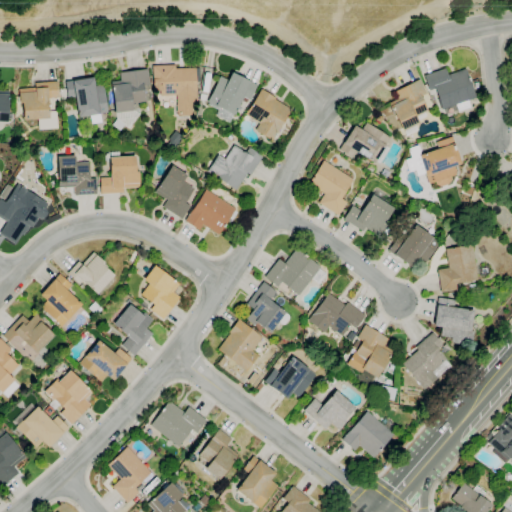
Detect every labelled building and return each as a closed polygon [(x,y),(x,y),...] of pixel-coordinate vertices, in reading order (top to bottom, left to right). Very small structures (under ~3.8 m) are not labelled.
[(177,116),(176,112),(175,105),(176,105),(176,95),(160,95),(160,91),(153,91),(152,65),(175,65),(175,68),(195,68),(197,102),(191,102),(192,115),(177,116)] [(446,114),(444,108),(441,109),(440,106),(437,99),(438,99),(434,88),(429,90),(423,75),(445,68),(447,75),(465,69),(475,98),(468,100),(470,107),(458,112),(458,110),(446,114)] [(116,119),(115,113),(114,113),(110,82),(120,80),(119,72),(147,69),(149,85),(142,86),(145,102),(132,104),(132,109),(139,114),(128,129),(125,126),(123,126),(118,133),(110,127),(116,119)] [(207,90),(202,89),(205,72),(210,73),(207,90)] [(229,122),(215,115),(218,110),(207,105),(208,103),(206,102),(211,92),(207,90),(211,82),(215,84),(220,75),(228,79),(231,72),(256,85),(249,99),(242,96),(229,122)] [(91,124),(90,115),(79,117),(76,100),(73,100),(72,97),(68,98),(65,82),(93,77),(94,85),(102,83),(107,112),(99,114),(101,122),(91,124)] [(402,131),(388,103),(397,98),(394,92),(419,79),(426,94),(420,97),(427,111),(415,117),(418,123),(402,131)] [(38,130),(37,120),(24,121),(23,103),(19,103),(18,89),(35,88),(35,83),(58,81),(59,98),(48,98),(49,112),(56,111),(57,128),(38,130)] [(272,140),(255,130),(259,123),(245,114),(260,89),(275,98),(274,99),(291,109),(272,140)] [(8,123),(0,122),(0,90),(9,91),(9,95),(10,95),(8,123)] [(374,163),(357,152),(353,158),(339,149),(354,126),(361,130),(366,122),(390,138),(389,139),(391,140),(388,144),(386,143),(385,145),(385,146),(388,148),(378,163),(376,161),(374,163)] [(172,150),(166,145),(170,140),(168,138),(175,131),(182,137),(172,150)] [(436,185),(435,182),(428,184),(424,173),(418,175),(409,149),(420,145),(423,154),(426,153),(424,149),(436,145),(435,142),(451,136),(461,163),(454,166),(456,172),(455,173),(455,174),(450,176),(451,179),(447,184),(442,186),(436,185)] [(235,190),(219,179),(219,180),(207,172),(207,171),(204,168),(214,154),(216,156),(218,154),(224,158),(233,144),(244,152),(248,147),(262,156),(250,175),(247,173),(235,190)] [(100,194),(99,178),(110,177),(109,157),(111,157),(111,153),(119,152),(119,156),(134,155),(135,172),(138,171),(138,179),(143,179),(143,187),(122,189),(123,192),(100,194)] [(74,195),(73,187),(58,188),(56,156),(75,156),(75,163),(89,162),(89,178),(96,178),(96,194),(74,195)] [(337,216),(318,203),(324,194),(308,183),(323,160),(353,180),(340,199),(346,202),(337,216)] [(181,219),(162,207),(167,199),(154,191),(171,165),(186,175),(182,181),(193,188),(184,203),(189,206),(181,219)] [(31,227),(29,226),(26,232),(25,231),(22,235),(21,234),(14,244),(0,234),(0,232),(6,222),(0,218),(0,199),(4,203),(17,183),(47,203),(31,227)] [(4,199),(0,196),(0,192),(6,184),(12,188),(4,199)] [(218,234),(202,224),(198,230),(184,221),(205,189),(235,209),(218,234)] [(378,236),(364,227),(362,231),(343,219),(352,206),(361,211),(371,194),(393,208),(384,221),(386,223),(384,226),(390,229),(386,234),(381,231),(378,236)] [(506,204),(497,201),(498,196),(508,200),(506,204)] [(450,219),(444,214),(448,209),(454,214),(450,219)] [(410,267),(388,250),(397,237),(403,242),(415,225),(439,242),(423,264),(416,259),(410,267)] [(441,292),(437,270),(447,268),(444,249),(471,245),(477,279),(455,283),(456,289),(441,292)] [(480,257),(477,249),(484,246),(487,255),(480,257)] [(298,295),(291,290),(288,295),(285,293),(277,286),(276,287),(264,277),(278,259),(283,263),(296,248),(321,267),(320,269),(326,274),(319,284),(312,278),(298,295)] [(97,294),(82,281),(79,283),(68,273),(77,262),(81,265),(92,252),(104,262),(103,263),(107,267),(105,268),(113,275),(97,294)] [(162,318),(150,310),(153,305),(141,295),(149,284),(143,279),(153,265),(179,284),(172,292),(178,297),(162,318)] [(61,326),(54,320),(53,322),(43,313),(45,311),(40,308),(46,301),(40,295),(59,274),(72,285),(66,291),(81,304),(61,326)] [(256,322),(254,325),(245,319),(253,309),(246,304),(263,281),(276,291),(274,293),(277,295),(273,299),(271,297),(269,300),(285,312),(285,313),(290,316),(284,325),(278,321),(270,332),(256,322)] [(341,336),(328,326),(323,333),(319,329),(316,333),(309,327),(311,324),(307,321),(327,294),(344,306),(346,302),(365,316),(355,329),(349,325),(341,336)] [(451,339),(451,338),(440,336),(442,327),(433,326),(437,298),(454,300),(453,307),(474,311),(471,331),(473,331),(471,345),(454,343),(451,339)] [(133,356),(122,346),(128,338),(112,324),(114,322),(109,318),(119,307),(124,311),(125,309),(121,305),(124,302),(125,303),(129,299),(132,302),(130,304),(142,314),(144,312),(152,320),(145,328),(152,334),(133,356)] [(95,315),(88,308),(94,302),(101,309),(95,315)] [(232,319),(226,314),(229,310),(235,315),(232,319)] [(36,353),(21,339),(14,347),(2,335),(21,315),(28,321),(36,313),(44,321),(42,324),(53,335),(36,353)] [(246,371),(230,359),(229,360),(225,357),(226,356),(217,349),(229,333),(228,332),(238,319),(262,337),(252,350),(258,355),(246,371)] [(373,381),(361,374),(360,376),(345,367),(353,352),(355,353),(357,348),(354,346),(357,342),(360,344),(362,341),(356,338),(364,325),(388,339),(384,346),(392,350),(390,353),(391,353),(376,378),(375,377),(373,381)] [(351,341),(346,338),(350,331),(356,334),(351,341)] [(424,389),(402,363),(418,350),(415,347),(432,332),(443,345),(438,349),(447,360),(435,370),(439,376),(424,389)] [(1,393),(0,392),(0,338),(11,349),(6,354),(18,365),(8,375),(13,380),(1,393)] [(100,381),(78,363),(85,355),(85,356),(98,340),(114,353),(118,348),(131,359),(113,380),(105,374),(100,381)] [(286,399),(263,382),(273,369),(278,373),(291,356),(315,374),(297,398),(290,392),(286,399)] [(70,424),(59,414),(64,409),(59,404),(54,409),(49,404),(52,400),(44,391),(56,379),(59,381),(70,370),(92,392),(85,399),(90,404),(70,424)] [(339,430),(330,423),(324,430),(302,410),(313,399),(321,406),(336,390),(355,407),(343,419),(346,422),(339,430)] [(178,447),(150,425),(168,401),(183,412),(188,407),(205,420),(196,433),(191,429),(178,447)] [(35,448),(15,427),(18,425),(13,420),(30,403),(35,408),(37,406),(42,412),(48,406),(54,411),(47,417),(51,421),(56,416),(68,428),(48,447),(42,442),(35,448)] [(373,458),(358,445),(354,450),(341,440),(366,411),(380,423),(385,418),(394,425),(389,431),(393,434),(373,458)] [(511,463),(487,443),(499,429),(496,427),(508,414),(511,417),(511,463)] [(219,480),(213,475),(211,478),(204,472),(202,475),(194,468),(202,458),(198,455),(218,429),(231,439),(226,445),(238,455),(219,480)] [(1,487),(0,485),(0,437),(5,433),(23,455),(22,456),(23,459),(13,467),(18,473),(1,487)] [(127,503),(112,486),(120,479),(107,464),(126,446),(150,473),(134,488),(138,493),(127,503)] [(259,508),(251,502),(250,503),(241,497),(242,496),(236,491),(237,490),(236,490),(247,475),(241,471),(252,456),(275,473),(270,479),(277,485),(259,508)] [(151,511),(153,511),(146,504),(162,489),(159,486),(164,482),(167,485),(170,482),(173,486),(176,483),(183,491),(180,493),(182,495),(177,500),(178,501),(181,499),(184,503),(185,501),(189,505),(184,509),(186,510),(184,511),(151,511)] [(485,511),(465,511),(458,507),(460,506),(450,498),(462,483),(491,505),(485,511)] [(280,511),(287,503),(282,499),(292,486),(310,500),(307,503),(318,511),(280,511)] [(138,501),(135,498),(140,493),(143,496),(138,501)]
